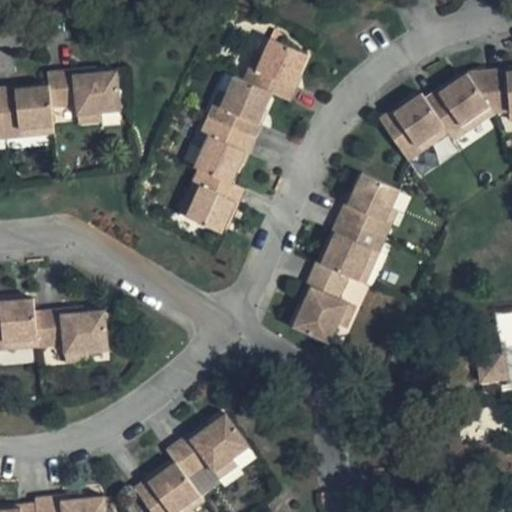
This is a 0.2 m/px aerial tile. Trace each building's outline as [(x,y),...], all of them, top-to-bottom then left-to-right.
[(307,55),(271,38),(263,56),(257,69),(251,66),(244,80),(271,93),(290,101),(297,87),(293,85),(307,55)] [(263,56),(257,53),(251,66),(257,69),(263,56)] [(470,71),(467,73),(489,106),(494,114),(511,111),(511,110),(511,71),(507,72),(506,68),(470,71)] [(48,72),(49,85),(51,107),(77,104),(77,113),(121,109),(117,70),(96,72),(74,74),(73,69),(48,72)] [(438,90),(425,99),(444,126),(449,133),(454,141),(467,132),(462,125),(489,106),(467,73),(440,92),(438,90)] [(244,80),(235,76),(227,93),(221,106),(215,103),(208,118),(255,139),(261,124),(258,123),(271,93),(244,80)] [(51,107),(49,85),(16,88),(16,85),(0,87),(5,138),(21,136),(20,127),(53,124),(51,107)] [(227,93),(221,90),(215,103),(221,106),(227,93)] [(392,109),(379,118),(408,160),(421,151),(416,144),(444,126),(425,99),(421,93),(394,112),(392,109)] [(467,132),(494,114),(489,106),(462,125),(467,132)] [(101,111),(77,113),(78,123),(102,121),(101,111)] [(255,139),(208,118),(202,132),(209,136),(195,166),(232,182),(245,152),(248,154),(255,139)] [(53,124),(20,127),(21,136),(53,133),(53,124)] [(449,133),(444,126),(416,144),(421,151),(449,133)] [(202,132),(196,146),(203,149),(209,136),(202,132)] [(232,182),(198,167),(192,182),(200,186),(186,215),(222,232),(235,202),(239,203),(245,189),(232,182)] [(345,202),(339,217),(385,238),(392,223),(385,220),(391,207),(399,190),(362,173),(349,204),(345,202)] [(200,186),(192,182),(179,212),(186,215),(200,186)] [(398,210),(391,207),(385,220),(392,223),(398,210)] [(335,233),(322,263),(350,275),(357,279),(371,249),(379,252),(385,238),(339,217),(332,231),(335,233)] [(379,252),(371,249),(357,279),(366,282),(379,252)] [(311,286),(293,326),(329,342),(337,324),(347,302),(339,299),(350,275),(322,263),(317,261),(307,284),(311,286)] [(311,286),(307,284),(297,305),(302,307),(311,286)] [(0,299),(0,349),(5,349),(4,340),(37,338),(34,312),(33,298),(0,301),(0,299)] [(355,307),(347,302),(337,324),(346,328),(355,307)] [(61,309),(34,312),(37,338),(38,346),(64,344),(65,353),(89,351),(108,349),(105,310),(85,312),(62,314),(61,309)] [(37,338),(4,340),(5,349),(38,346),(37,338)] [(89,351),(65,353),(66,362),(90,360),(89,351)] [(509,380),(505,354),(478,358),(482,385),(509,380)] [(167,450),(176,462),(188,479),(209,463),(214,470),(249,445),(226,413),(191,439),(188,435),(167,450)] [(206,422),(188,435),(191,439),(209,426),(206,422)] [(232,457),(214,470),(219,478),(238,465),(232,457)] [(148,479),(135,488),(152,511),(173,511),(199,494),(188,479),(176,462),(149,481),(148,479)] [(374,470),(375,490),(396,488),(394,468),(374,470)] [(188,511),(204,501),(199,494),(173,511),(188,511)] [(61,495),(35,498),(36,511),(106,511),(105,496),(62,500),(61,495)] [(20,507),(0,509),(0,511),(36,511),(35,503),(20,505),(20,507)]
